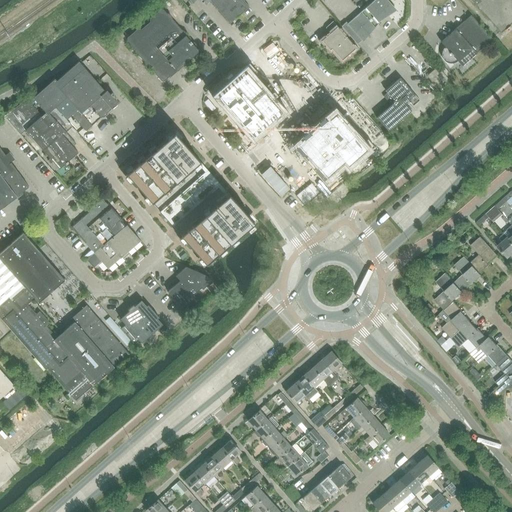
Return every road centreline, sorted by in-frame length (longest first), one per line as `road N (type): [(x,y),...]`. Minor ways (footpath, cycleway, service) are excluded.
road 1 (secondary): [(301,291),(50,511)]
road 2 (secondary): [(77,511),(316,313)]
road 3 (residential): [(105,168),(51,215),(53,235),(96,284),(114,288),(157,253),(159,231)]
road 4 (secondary): [(511,108),(341,257)]
road 5 (residential): [(316,260),(183,101)]
road 6 (secondary): [(362,277),(511,133)]
road 7 (residential): [(419,0),(415,26),(344,86),(325,80),(286,35)]
road 8 (residential): [(344,505),(455,408)]
road 9 (residential): [(183,101),(275,22)]
road 10 (tertiary): [(347,314),(380,351),(439,390)]
road 11 (tertiary): [(439,390),(359,301)]
